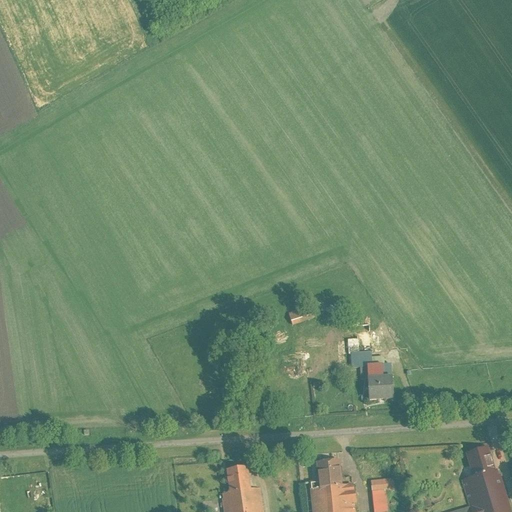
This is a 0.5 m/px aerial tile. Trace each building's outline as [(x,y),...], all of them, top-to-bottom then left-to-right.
[(288,309),(294,324),(322,313),(317,300),(308,304),(307,302),(288,309)] [(369,333),(306,336),(307,374),(360,371),(361,381),(366,381),(367,402),(393,401),(392,378),(381,378),(380,359),(371,359),(369,333)] [(504,511),(488,452),(466,458),(472,478),(459,482),(467,511),(504,511)] [(322,483),(312,484),(315,511),(357,511),(354,485),(342,487),(339,459),(319,461),(322,483)] [(263,511),(262,504),(256,505),(255,497),(263,496),(262,485),(251,486),(249,467),(226,469),(228,490),(222,491),(224,511),(263,511)] [(390,483),(372,484),(374,511),(384,511),(383,493),(391,493),(390,483)]
